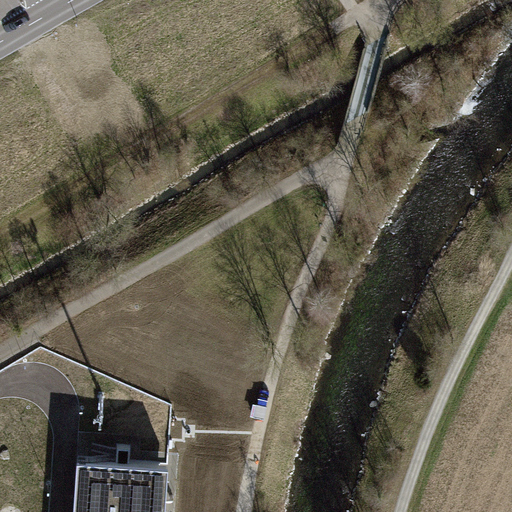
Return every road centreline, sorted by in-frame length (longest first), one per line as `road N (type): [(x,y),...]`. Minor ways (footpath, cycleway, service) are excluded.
road 1 (track): [(0,353),(346,155)]
road 2 (track): [(346,155),(328,229),(273,373),(245,511)]
road 3 (track): [(402,511),(432,419),(511,258)]
road 4 (track): [(376,10),(376,41),(346,155)]
